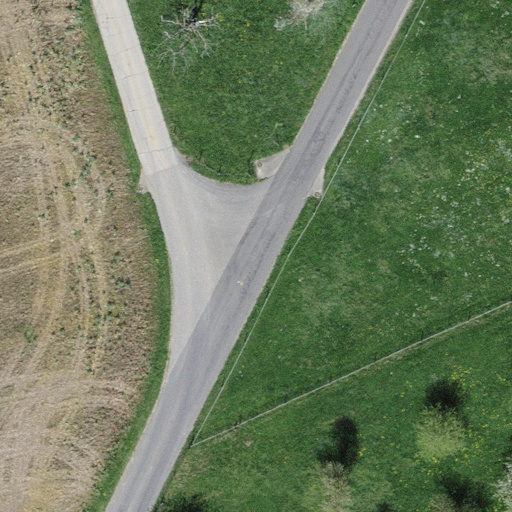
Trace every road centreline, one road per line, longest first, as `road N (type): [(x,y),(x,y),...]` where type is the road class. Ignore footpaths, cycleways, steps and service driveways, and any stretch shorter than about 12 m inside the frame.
road 1 (tertiary): [(222,309),(386,0)]
road 2 (unclassified): [(102,0),(222,309)]
road 3 (tertiary): [(128,511),(222,309)]
